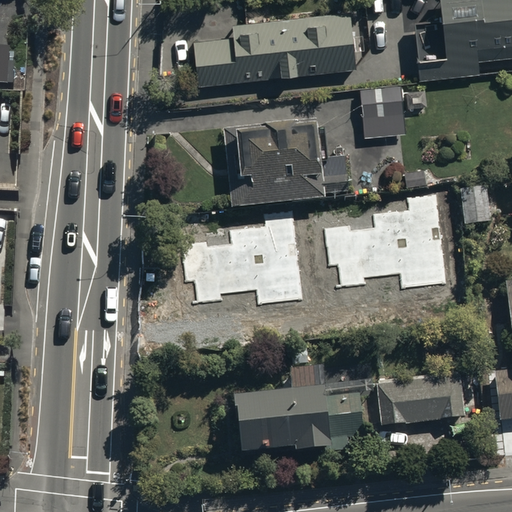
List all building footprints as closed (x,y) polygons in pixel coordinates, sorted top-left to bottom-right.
[(442,22),(413,25),(419,84),(479,78),(478,66),(511,62),(511,0),(479,3),(478,0),(447,0),(440,1),(442,22)] [(233,40),(193,44),(198,91),(279,82),(280,85),(297,83),(297,80),(356,74),(350,16),(231,28),(233,40)] [(360,92),(364,139),(406,136),(403,89),(360,92)] [(224,133),(231,214),(325,205),(325,198),(348,196),(345,161),(324,163),(322,140),(318,140),(316,125),(224,133)] [(460,194),(464,229),(490,226),(486,191),(460,194)] [(350,224),(324,227),(328,265),(339,264),(342,287),(366,284),(365,278),(399,274),(401,290),(446,284),(435,195),(409,198),(410,211),(373,215),(375,228),(351,231),(350,224)] [(207,241),(180,245),(185,281),(195,279),(198,303),(219,300),(218,293),(256,289),(258,304),(304,298),(293,211),(264,214),(266,226),(229,230),(231,244),(208,247),(207,241)] [(511,285),(504,286),(510,338),(511,338),(511,353),(510,354),(511,371),(511,373),(493,376),(498,425),(511,423),(511,285)] [(419,298),(363,302),(366,332),(422,328),(419,298)] [(237,419),(241,460),(295,454),(295,461),(366,454),(360,395),(372,394),(369,364),(281,373),(283,398),(232,403),(234,419),(237,419)] [(378,388),(381,429),(382,431),(406,429),(405,427),(463,422),(459,380),(378,388)]
